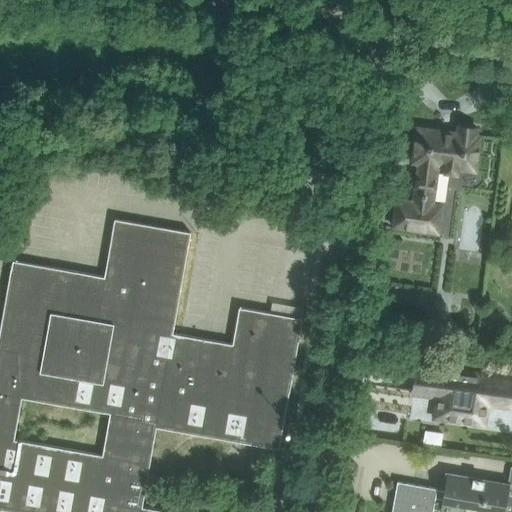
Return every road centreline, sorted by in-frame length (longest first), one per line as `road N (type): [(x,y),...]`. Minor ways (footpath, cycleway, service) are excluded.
road 1 (unclassified): [(310,511),(357,236)]
road 2 (residential): [(511,39),(389,25)]
